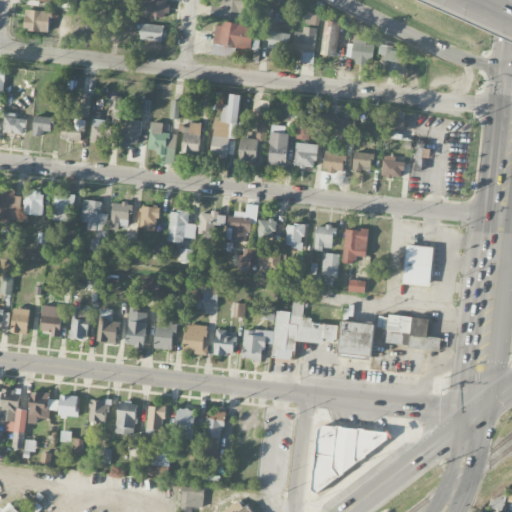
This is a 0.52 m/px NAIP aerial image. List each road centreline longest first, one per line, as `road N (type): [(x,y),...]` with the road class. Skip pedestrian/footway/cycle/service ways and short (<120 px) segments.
road 1 (residential): [(0,49),(511,108)]
road 2 (residential): [(503,219),(0,161)]
road 3 (tertiary): [(0,358),(480,413)]
road 4 (secondary): [(497,269),(480,413),(443,511)]
road 5 (motorway): [(342,0),(450,55),(511,73)]
road 6 (secondary): [(350,511),(480,413)]
